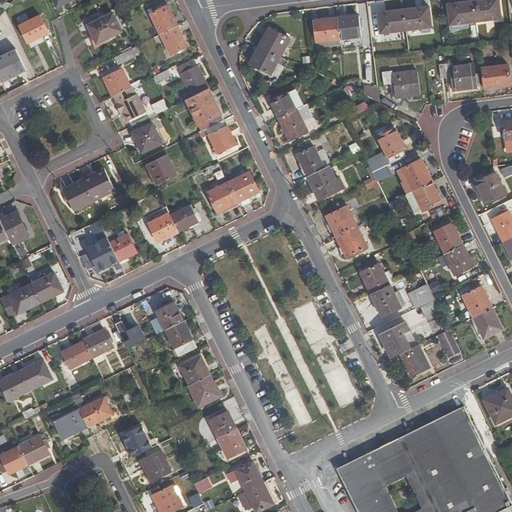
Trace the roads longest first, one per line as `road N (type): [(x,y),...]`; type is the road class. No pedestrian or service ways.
road 1 (residential): [(511,297),(448,155),(451,128),(464,113),(511,101)]
road 2 (residential): [(292,208),(393,413)]
road 3 (residential): [(184,262),(284,467)]
road 4 (residential): [(194,9),(292,208)]
road 5 (residential): [(0,112),(68,83),(98,127),(90,148),(29,177)]
road 6 (residential): [(67,511),(53,481),(103,457),(129,511)]
road 7 (residential): [(29,177),(93,307)]
road 8 (residential): [(393,413),(511,354)]
road 9 (residential): [(284,467),(393,413)]
road 10 (residential): [(184,262),(292,208)]
